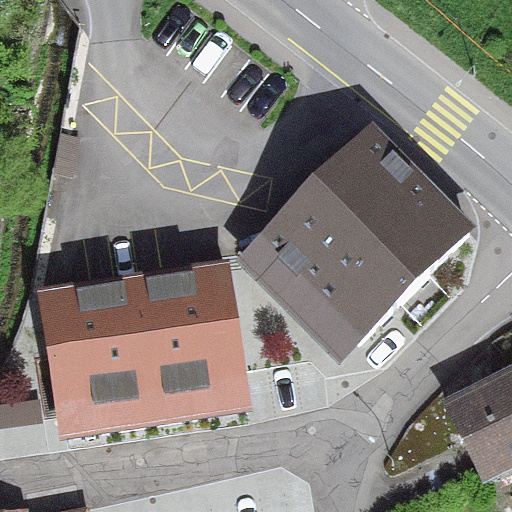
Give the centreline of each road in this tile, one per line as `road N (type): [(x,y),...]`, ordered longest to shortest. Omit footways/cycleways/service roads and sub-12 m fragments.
road 1 (residential): [(355,426),(0,480)]
road 2 (secondary): [(283,0),(511,172)]
road 3 (residential): [(511,290),(355,426)]
